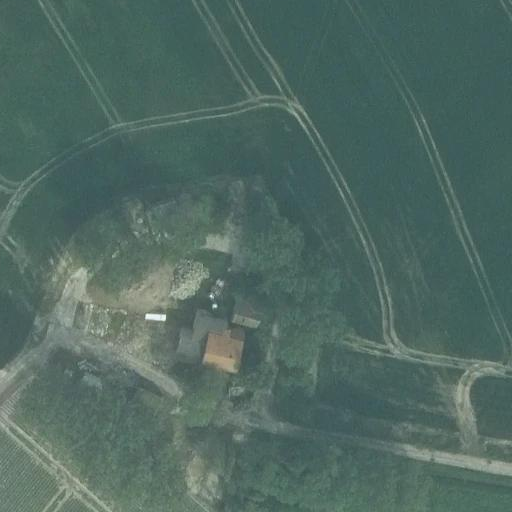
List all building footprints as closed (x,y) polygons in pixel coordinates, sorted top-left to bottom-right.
[(9,27),(13,51),(24,49),(20,26),(9,27)] [(119,27),(15,98),(55,156),(67,148),(74,158),(166,95),(119,27)] [(49,148),(40,155),(54,174),(63,168),(49,148)] [(45,183),(24,196),(36,217),(58,204),(45,183)] [(237,294),(230,317),(256,324),(262,301),(237,294)] [(180,328),(174,353),(210,362),(236,367),(244,326),(225,321),(227,315),(197,308),(191,330),(180,328)] [(228,384),(228,406),(243,406),(244,383),(228,384)] [(51,405),(75,413),(80,399),(56,391),(51,405)]
